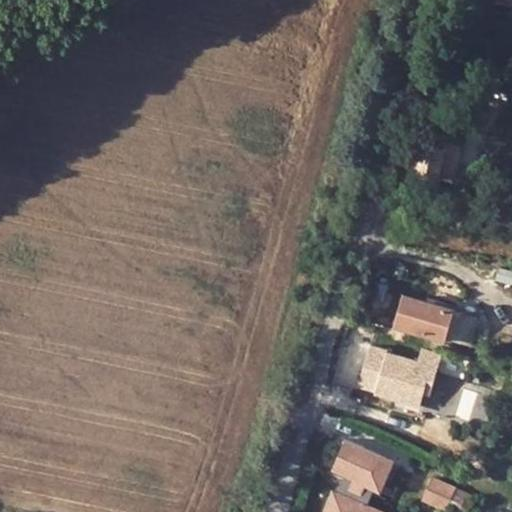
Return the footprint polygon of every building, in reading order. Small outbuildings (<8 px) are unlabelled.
[(460,0),(457,14),(473,18),(477,0),(460,0)] [(417,168),(439,174),(441,167),(452,170),(465,127),(452,123),(449,132),(428,127),(417,168)] [(511,173),(493,171),(490,185),(511,188),(511,173)] [(476,182),(473,194),(488,196),(490,185),(476,182)] [(500,262),(472,255),(469,268),(496,274),(500,262)] [(376,277),(368,304),(379,307),(387,280),(376,277)] [(502,288),(511,290),(511,278),(505,277),(502,288)] [(404,291),(396,318),(446,333),(453,307),(404,291)] [(423,388),(430,390),(441,350),(424,345),(420,358),(389,348),(378,387),(419,400),(423,388)] [(348,436),(337,462),(348,467),(358,471),(347,495),(338,491),(334,489),(324,511),(378,511),(379,509),(367,504),(377,481),(381,483),(393,455),(348,436)] [(358,471),(348,467),(338,491),(347,495),(358,471)] [(424,492),(465,511),(467,511),(476,493),(433,472),(424,492)]
